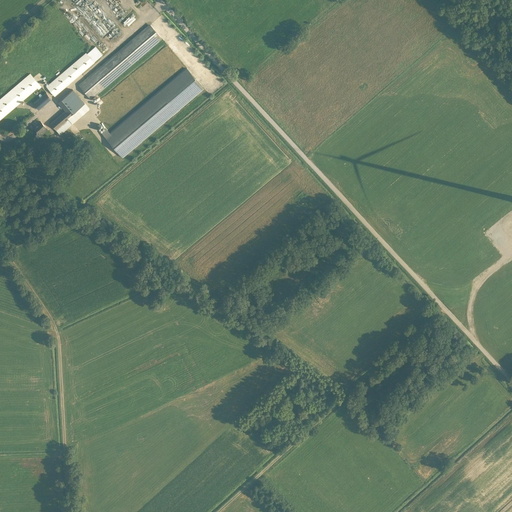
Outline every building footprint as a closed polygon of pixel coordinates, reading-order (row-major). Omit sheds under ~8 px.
[(134,14),(126,20),(129,24),(138,18),(134,14)] [(150,25),(80,85),(91,98),(161,38),(150,25)] [(95,45),(86,53),(94,62),(103,54),(95,45)] [(86,53),(47,87),(54,96),(94,62),(86,53)] [(187,70),(106,136),(122,156),(203,89),(187,70)] [(30,74),(0,99),(0,119),(40,85),(30,74)] [(84,103),(73,89),(68,94),(80,107),(84,103)] [(51,98),(46,92),(33,103),(39,109),(51,98)] [(80,107),(68,94),(58,102),(66,110),(70,115),(80,107)] [(66,110),(51,123),(56,129),(60,126),(63,129),(71,122),(68,117),(70,115),(66,110)] [(40,121),(33,127),(39,133),(46,127),(40,121)]
